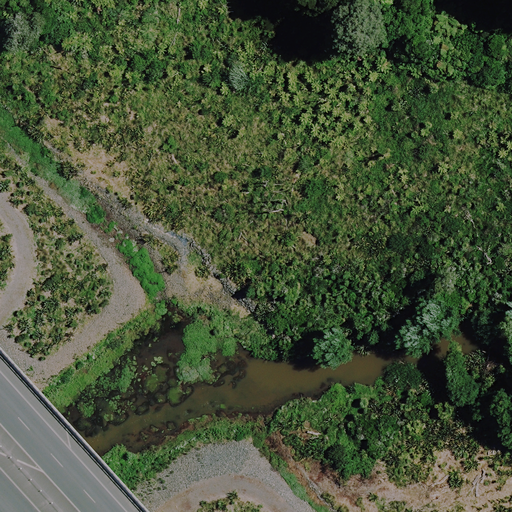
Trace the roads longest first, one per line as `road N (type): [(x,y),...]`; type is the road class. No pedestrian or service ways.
road 1 (motorway): [(0,391),(108,511)]
road 2 (track): [(283,511),(244,485),(209,486),(162,511)]
road 3 (track): [(0,202),(21,247),(17,283),(0,313)]
